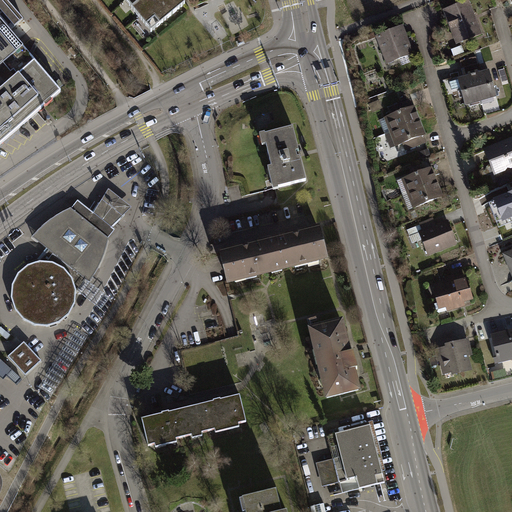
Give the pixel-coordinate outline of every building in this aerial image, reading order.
[(182,0),(123,0),(152,33),(186,4),(182,0)] [(471,4),(445,12),(454,45),(481,38),(471,4)] [(0,144),(5,140),(61,92),(0,21),(0,144)] [(401,27),(378,37),(387,60),(411,51),(401,27)] [(486,69),(460,80),(472,108),(498,97),(486,69)] [(414,105),(389,114),(401,148),(426,139),(414,105)] [(293,124),(263,132),(277,187),(307,180),(293,124)] [(511,138),(484,150),(493,173),(511,165),(511,138)] [(425,169),(399,181),(411,210),(438,198),(425,169)] [(108,189),(103,200),(122,216),(131,207),(108,189)] [(511,190),(493,198),(502,222),(511,217),(511,190)] [(42,228),(34,237),(50,250),(40,263),(34,264),(25,268),(17,276),(13,286),(12,296),(14,306),(20,315),(28,322),(38,325),(48,326),(58,322),(67,316),(73,308),(75,297),(80,293),(90,280),(102,261),(109,239),(106,237),(113,229),(111,228),(122,216),(103,200),(94,213),(80,203),(73,211),(72,209),(53,220),(42,228)] [(445,222),(422,230),(430,252),(452,245),(445,222)] [(327,256),(321,229),(221,254),(228,281),(327,256)] [(464,277),(433,286),(440,310),(471,300),(464,277)] [(110,296),(90,280),(80,293),(100,308),(110,296)] [(343,316),(308,325),(327,396),(362,388),(343,316)] [(90,337),(75,328),(39,385),(53,394),(90,337)] [(511,333),(491,341),(498,361),(511,356),(511,333)] [(462,340),(439,346),(447,375),(470,369),(462,340)] [(24,343),(8,357),(25,377),(42,362),(24,343)] [(240,394),(142,417),(149,446),(247,422),(240,394)] [(370,426),(329,436),(335,458),(317,463),(320,475),(327,484),(358,477),(361,488),(385,483),(370,426)] [(281,511),(276,486),(240,495),(243,511),(281,511)] [(326,511),(324,503),(310,507),(311,511),(326,511)]
